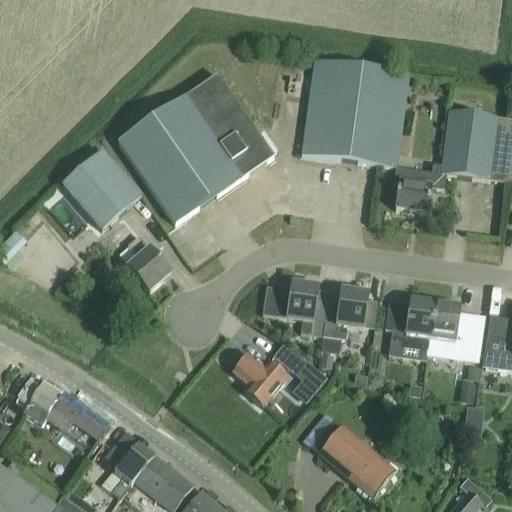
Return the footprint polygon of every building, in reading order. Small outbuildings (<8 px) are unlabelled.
[(395,172),(398,152),(408,78),(314,65),(303,139),(301,159),(395,172)] [(259,139),(217,78),(117,146),(163,212),(174,229),(273,161),(271,158),(277,155),(263,134),(259,139)] [(508,187),(511,156),(511,123),(448,115),(440,170),(439,178),(445,179),(508,187)] [(101,235),(140,201),(100,155),(61,189),(101,235)] [(396,172),(394,186),(399,186),(397,194),(395,214),(426,218),(430,192),(443,193),(445,179),(439,178),(440,170),(432,169),(431,177),(416,175),(396,172)] [(0,264),(4,268),(26,246),(15,235),(0,250),(0,264)] [(149,297),(170,278),(148,254),(149,253),(138,241),(127,251),(137,262),(126,271),(149,297)] [(315,302),(317,291),(292,287),(291,295),(265,291),(261,319),(286,323),(286,322),(301,324),(299,338),(321,341),(327,304),(315,302)] [(339,306),(327,304),(321,341),(345,345),(347,330),(362,332),(367,298),(341,294),(339,306)] [(428,353),(435,307),(410,304),(409,311),(389,308),(385,333),(392,334),(390,348),(428,353)] [(476,368),(477,357),(479,344),(482,322),(458,319),(459,311),(435,307),(428,353),(427,357),(426,361),(476,368)] [(488,346),(484,371),(497,373),(510,375),(511,374),(511,323),(504,323),(492,321),(488,346)] [(303,362),(282,349),(272,361),(291,377),(303,362)] [(248,390),(243,395),(262,411),(275,396),(287,382),(275,373),(267,366),(263,372),(248,359),(233,378),(248,390)] [(331,374),(332,361),(321,359),(319,372),(331,374)] [(479,386),(481,373),(468,371),(466,384),(479,386)] [(41,392),(29,384),(18,401),(28,407),(20,418),(40,433),(53,414),(97,446),(109,430),(64,397),(62,401),(43,389),(41,392)] [(420,401),(423,391),(411,388),(409,398),(420,401)] [(373,504),(386,489),(396,477),(325,418),(302,445),(373,504)] [(0,454),(0,455),(14,435),(3,428),(0,433),(0,454)] [(457,428),(453,437),(461,440),(464,431),(457,428)] [(111,476),(101,489),(111,497),(119,504),(133,486),(154,460),(153,459),(150,457),(137,447),(125,438),(109,459),(101,468),(111,476)] [(154,460),(133,486),(134,487),(141,492),(166,511),(175,511),(180,506),(192,490),(173,475),(167,470),(154,460)] [(6,474),(0,469),(0,511),(92,511),(69,496),(65,502),(63,500),(63,499),(12,464),(6,474)] [(484,511),(490,506),(491,504),(467,482),(463,486),(458,492),(465,498),(452,511),(479,511),(481,509),(484,511)] [(219,511),(201,496),(188,511),(186,511),(219,511)]
